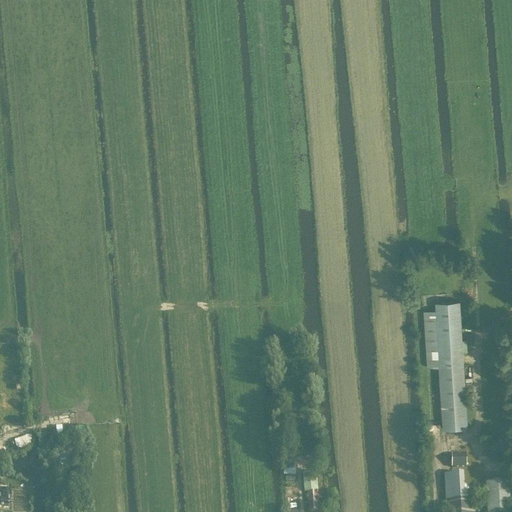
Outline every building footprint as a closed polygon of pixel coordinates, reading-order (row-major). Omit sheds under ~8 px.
[(438,366),(440,423),(440,429),(467,428),(460,300),(435,302),(438,366)] [(426,423),(440,423),(438,366),(423,366),(426,423)] [(452,468),(466,468),(465,455),(451,455),(452,468)] [(283,476),(296,475),(294,456),(283,457),(283,476)] [(317,466),(316,459),(304,461),(305,468),(317,466)] [(304,493),(307,492),(317,492),(316,472),(302,473),(304,493)] [(463,476),(445,476),(445,489),(446,511),(473,511),(472,503),(472,486),(463,487),(463,476)] [(510,511),(509,482),(486,484),(487,511),(510,511)] [(286,506),(295,505),(294,489),(284,490),(285,498),(286,498),(286,506)] [(317,492),(307,492),(308,511),(311,511),(319,511),(317,492)]
